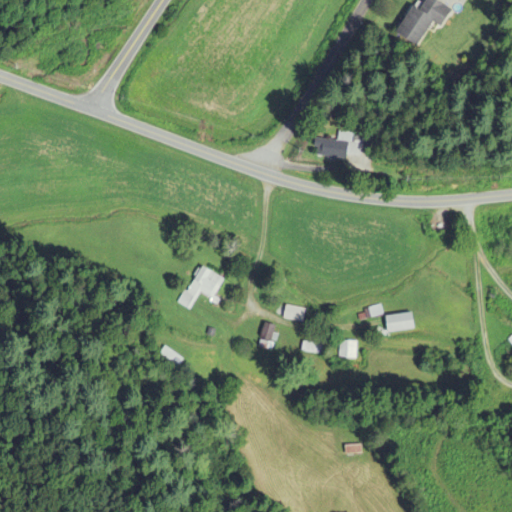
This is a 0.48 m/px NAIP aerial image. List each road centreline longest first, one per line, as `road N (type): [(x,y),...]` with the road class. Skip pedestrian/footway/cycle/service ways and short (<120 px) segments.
road 1 (tertiary): [(0,76),(310,188),(394,202),(511,195)]
road 2 (residential): [(93,110),(158,0)]
